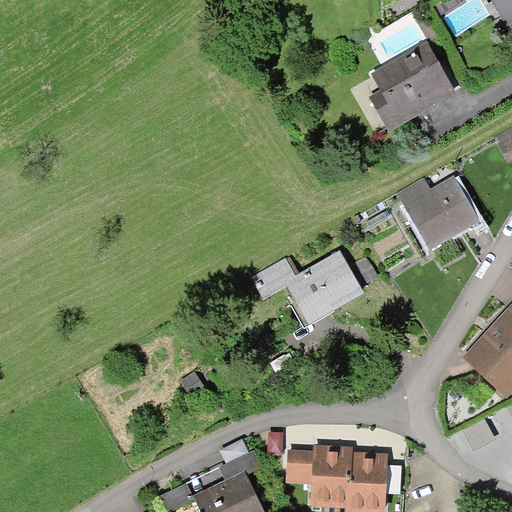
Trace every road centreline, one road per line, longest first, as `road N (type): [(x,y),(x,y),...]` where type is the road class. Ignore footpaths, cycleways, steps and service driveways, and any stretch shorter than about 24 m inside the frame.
road 1 (residential): [(95,511),(248,425),(301,413),(413,415)]
road 2 (residential): [(511,243),(425,373),(413,415)]
road 3 (residential): [(413,415),(443,457),(511,499)]
